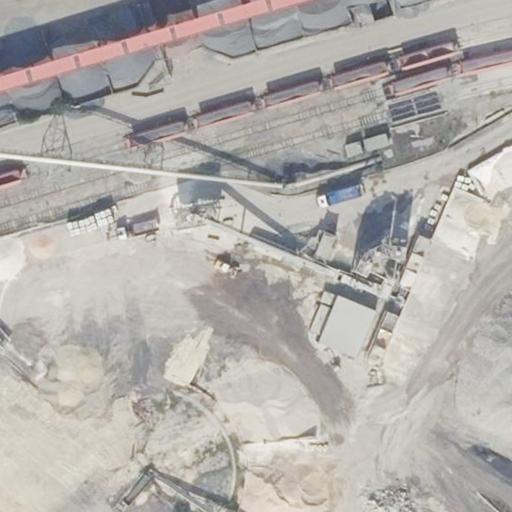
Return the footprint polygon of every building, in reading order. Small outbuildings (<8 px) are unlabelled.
[(305,0),(292,4),(296,17),(353,0),(305,0)] [(302,35),(365,16),(373,0),(353,0),(296,17),(302,35)] [(373,0),(365,16),(372,14),(379,0),(373,0)] [(379,0),(372,14),(419,0),(379,0)] [(0,104),(296,17),(292,4),(0,90),(0,104)] [(365,16),(286,172),(283,178),(284,187),(288,186),(296,184),(378,162),(376,155),(300,176),(289,179),(292,173),(372,14),(365,16)] [(419,45),(371,59),(389,121),(437,106),(419,45)] [(376,155),(378,162),(379,164),(391,160),(386,147),(375,151),(376,155)] [(283,178),(286,172),(284,171),(272,194),(289,194),(296,184),(288,186),(284,187),(283,178)] [(454,191),(454,209),(490,209),(490,191),(454,191)] [(204,225),(247,243),(248,238),(212,223),(208,200),(167,205),(171,230),(204,225)] [(276,259),(278,255),(280,251),(281,247),(250,232),(248,238),(247,243),(247,245),(276,259)] [(310,255),(322,259),(331,236),(319,232),(310,255)] [(356,254),(348,272),(360,275),(369,259),(383,254),(401,258),(401,245),(382,242),(356,254)] [(280,251),(278,255),(329,277),(328,280),(369,295),(370,294),(383,300),(393,276),(382,272),(377,283),(348,272),(334,267),(332,272),(280,251)] [(361,313),(364,313),(365,312),(367,311),(368,307),(367,306),(366,303),(362,301),(358,302),(357,303),(356,305),(356,310),(358,312),(359,313),(361,313)] [(135,510),(137,511),(157,511),(168,502),(157,490),(135,510)]
